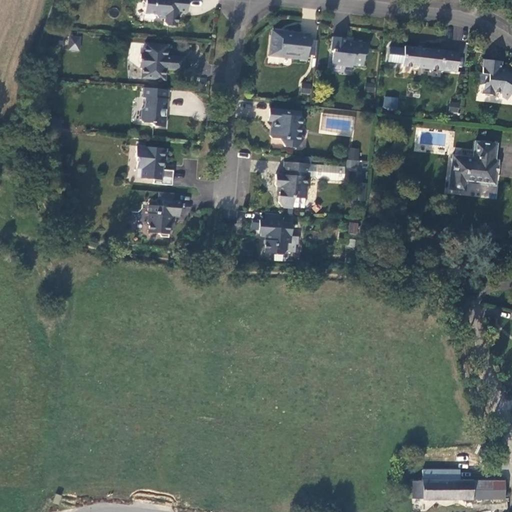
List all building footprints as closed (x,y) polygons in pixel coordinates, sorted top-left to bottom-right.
[(187,12),(187,0),(142,0),(143,1),(145,4),(144,14),(155,14),(158,18),(164,18),(164,22),(166,25),(177,26),(178,11),(187,12)] [(309,40),(310,34),(283,31),(283,33),(276,32),(276,35),(271,34),(268,56),(279,57),(281,55),(290,56),(292,58),(296,59),(298,57),(305,58),(305,60),(307,60),(307,55),(309,40)] [(68,34),(67,50),(80,51),(81,35),(68,34)] [(366,53),(367,43),(353,42),(353,43),(346,42),(347,38),(332,37),(330,50),(332,51),(332,52),(334,52),(333,62),(341,63),(343,66),(352,67),(352,65),(362,66),(364,54),(366,53)] [(316,41),(309,40),(307,55),(315,56),(316,41)] [(164,80),(165,69),(182,71),(183,58),(166,56),(167,46),(162,45),(144,44),(143,54),(140,54),(138,67),(142,67),(141,78),(164,80)] [(402,63),(404,48),(389,46),(388,61),(402,63)] [(459,52),(404,46),(404,48),(402,63),(402,66),(457,72),(459,52)] [(333,62),(334,52),(332,52),(331,64),(343,66),(341,63),(333,62)] [(493,92),(500,93),(501,96),(507,99),(511,90),(511,73),(505,70),(504,72),(499,72),(501,62),(483,60),(482,73),(482,74),(488,74),(487,83),(485,83),(483,84),(482,94),(493,95),(493,92)] [(475,83),(483,84),(485,83),(487,83),(488,74),(482,74),(482,73),(477,73),(475,83)] [(309,94),(310,85),(302,84),(301,93),(309,94)] [(166,109),(168,90),(143,88),(142,97),(145,98),(144,107),(141,109),(140,120),(143,122),(151,123),(153,126),(165,127),(166,117),(163,116),(163,109),(166,109)] [(382,109),(397,110),(398,97),(384,96),(382,109)] [(297,117),(297,112),(269,108),(268,121),(272,121),(271,128),(273,130),(270,132),(270,136),(271,138),(280,139),(284,147),(295,148),(304,138),(300,134),(301,127),(303,125),(304,120),(302,117),(297,117)] [(448,188),(464,190),(465,182),(494,185),(497,160),(494,160),(496,144),(475,141),(473,157),(452,155),(448,188)] [(165,161),(166,149),(136,146),(135,157),(136,157),(136,161),(137,161),(136,168),(141,169),(141,178),(153,180),(153,184),(172,185),(173,171),(162,170),(163,160),(165,161)] [(307,187),(309,185),(310,176),(311,164),(284,162),(283,175),(276,174),(275,184),(276,186),(280,187),(279,196),(278,202),(282,207),(293,208),(294,198),(306,199),(307,187)] [(345,167),(311,164),(310,176),(315,176),(317,179),(343,181),(345,167)] [(366,184),(355,182),(353,200),(364,201),(366,184)] [(174,193),(158,192),(157,199),(162,200),(173,201),(174,193)] [(173,201),(162,200),(162,203),(158,203),(157,206),(148,205),(148,214),(148,223),(149,224),(148,233),(158,234),(161,237),(168,238),(169,230),(171,230),(172,222),(170,222),(171,216),(179,217),(180,209),(180,201),(173,201)] [(183,203),(180,216),(188,218),(191,205),(183,203)] [(264,213),(263,220),(280,222),(281,214),(264,213)] [(287,243),(290,243),(292,223),(280,222),(263,220),(259,220),(258,233),(260,233),(260,236),(267,236),(267,240),(264,240),(263,252),(281,254),(287,249),(287,243)] [(349,222),(348,233),(357,234),(358,223),(349,222)] [(453,481),(453,472),(423,472),(423,482),(422,500),(472,499),(472,481),(453,481)] [(505,499),(505,481),(472,481),(472,499),(505,499)] [(413,500),(422,500),(423,482),(414,482),(413,500)]
